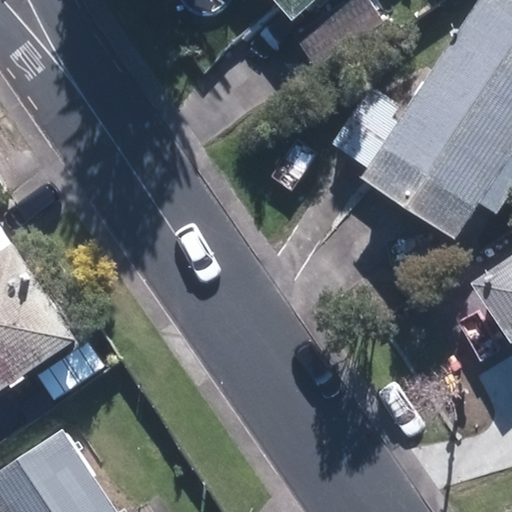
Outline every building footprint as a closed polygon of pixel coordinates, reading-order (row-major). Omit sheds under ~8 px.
[(295,0),(308,14),(323,0),(295,0)] [(396,11),(387,0),(345,0),(302,34),(326,65),(396,11)] [(511,164),(511,0),(485,0),(379,171),(473,229),(511,164)] [(29,240),(0,259),(0,392),(91,332),(29,240)] [(511,257),(500,265),(511,282),(511,257)] [(134,511),(72,423),(0,473),(0,504),(5,511),(134,511)]
